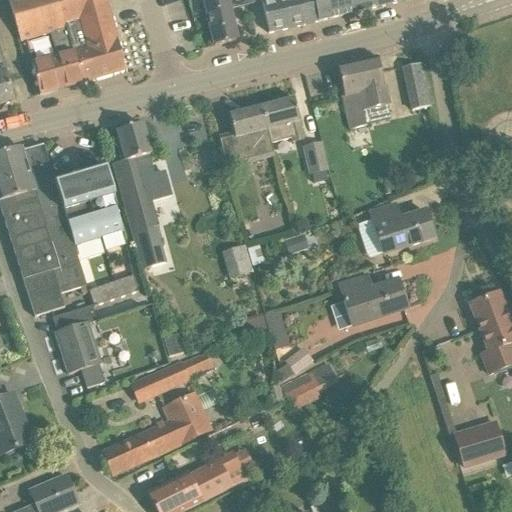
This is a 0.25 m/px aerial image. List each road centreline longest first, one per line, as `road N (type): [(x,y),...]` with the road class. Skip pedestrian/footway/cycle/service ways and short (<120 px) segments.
road 1 (residential): [(336,511),(337,482),(371,406),(460,275),(467,202)]
road 2 (residential): [(0,237),(81,463),(135,511)]
road 3 (tertiary): [(172,88),(426,27)]
road 4 (residential): [(467,202),(426,27)]
road 5 (tertiary): [(0,135),(172,88)]
